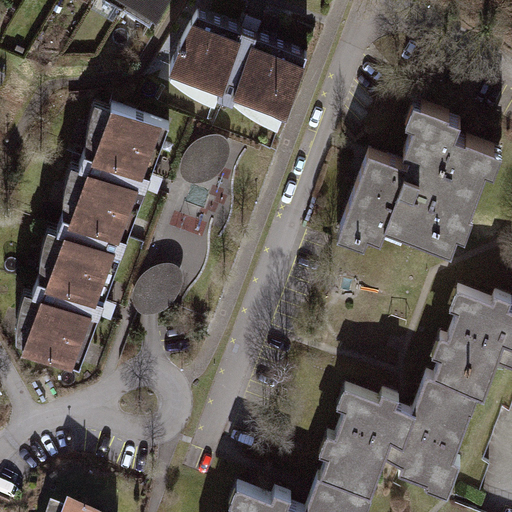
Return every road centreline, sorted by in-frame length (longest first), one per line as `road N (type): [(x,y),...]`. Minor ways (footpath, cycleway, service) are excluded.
road 1 (residential): [(174,423),(179,388),(153,366),(120,375),(109,408)]
road 2 (residential): [(511,68),(394,0)]
road 3 (residential): [(0,449),(32,423),(109,408)]
